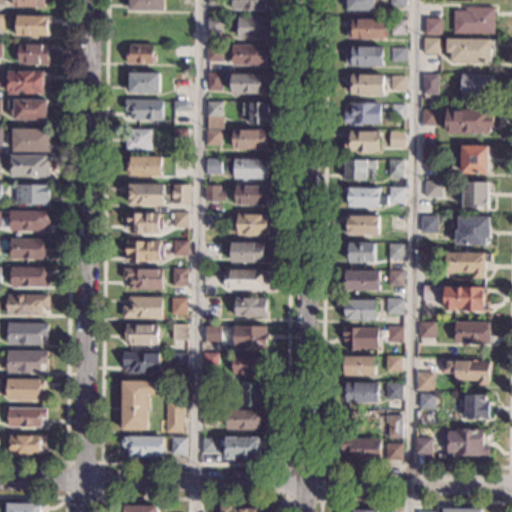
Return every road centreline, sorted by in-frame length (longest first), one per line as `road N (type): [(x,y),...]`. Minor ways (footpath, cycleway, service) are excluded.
road 1 (residential): [(90,0),(80,511)]
road 2 (residential): [(299,511),(308,0)]
road 3 (residential): [(511,483),(0,481)]
